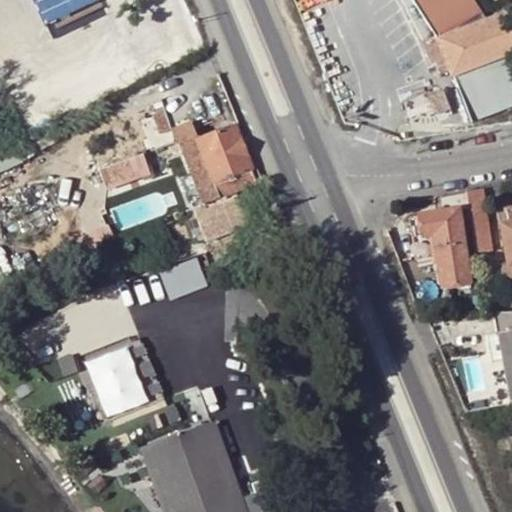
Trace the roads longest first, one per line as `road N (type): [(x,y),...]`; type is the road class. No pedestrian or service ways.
road 1 (primary): [(463,511),(333,190)]
road 2 (primary): [(299,204),(423,511)]
road 3 (primary): [(210,0),(299,204)]
road 4 (primary): [(333,190),(249,0)]
road 5 (residential): [(511,157),(333,190)]
